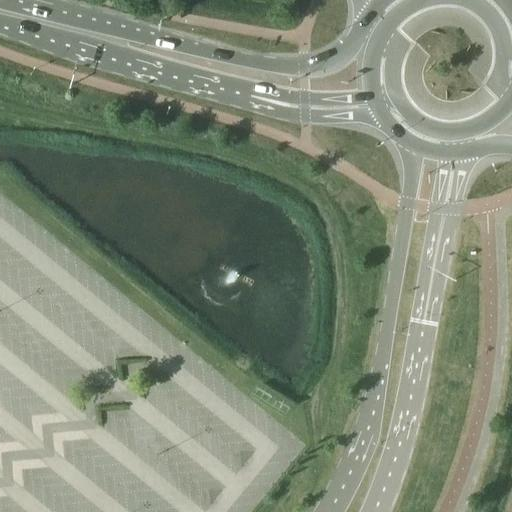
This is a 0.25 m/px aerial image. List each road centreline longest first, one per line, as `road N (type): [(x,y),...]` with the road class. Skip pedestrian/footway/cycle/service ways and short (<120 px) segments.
road 1 (secondary): [(369,15),(345,52),(302,68),(247,63),(0,3)]
road 2 (unclassified): [(412,144),(379,367),(355,445),(321,511)]
road 3 (secondary): [(0,20),(252,90)]
road 4 (unclassified): [(373,511),(403,428),(422,322)]
road 5 (unclassified): [(422,322),(467,150)]
road 6 (unclassified): [(422,322),(448,153)]
road 7 (secondary): [(252,90),(283,111),(382,117)]
road 8 (secondary): [(252,90),(373,98)]
road 9 (secondary): [(511,98),(501,87),(499,30),(464,0)]
